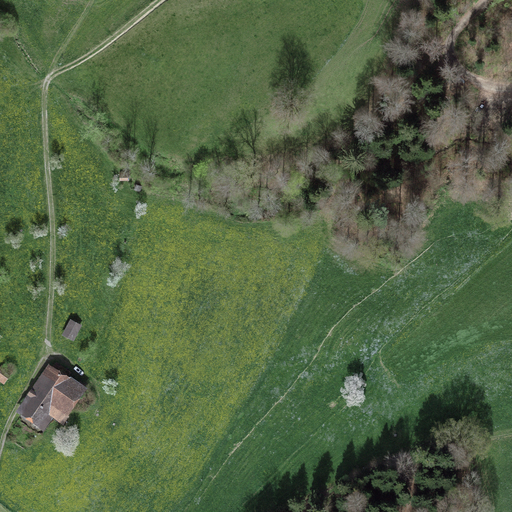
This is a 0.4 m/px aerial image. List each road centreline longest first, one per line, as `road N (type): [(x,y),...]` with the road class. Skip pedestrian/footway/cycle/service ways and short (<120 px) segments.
road 1 (track): [(48,78),(47,349),(0,449)]
road 2 (track): [(48,78),(160,0)]
